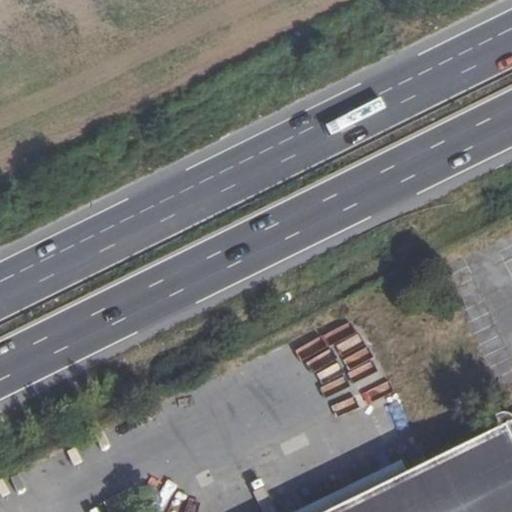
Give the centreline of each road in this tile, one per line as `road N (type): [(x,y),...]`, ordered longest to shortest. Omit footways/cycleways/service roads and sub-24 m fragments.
road 1 (motorway): [(0,376),(511,121)]
road 2 (motorway): [(511,46),(0,295)]
